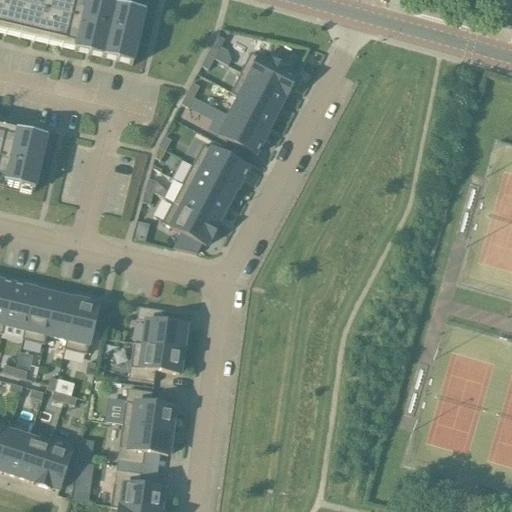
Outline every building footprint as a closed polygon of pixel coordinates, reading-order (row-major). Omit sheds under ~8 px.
[(0,0),(0,28),(125,58),(125,56),(134,58),(145,13),(127,9),(126,14),(116,12),(117,8),(113,6),(113,11),(103,9),(104,4),(88,0),(86,0),(85,5),(75,3),(75,0),(0,0)] [(212,47),(207,57),(214,61),(220,50),(212,47)] [(240,76),(241,75),(284,98),(284,99),(285,100),(296,79),(286,73),(287,71),(270,63),(269,65),(250,55),(239,76),(240,76)] [(208,72),(214,61),(207,57),(201,68),(208,72)] [(239,100),(239,99),(274,117),(284,99),(284,98),(241,75),(240,76),(230,95),(239,100)] [(186,96),(194,99),(199,89),(192,85),(186,96)] [(188,110),(194,99),(186,96),(181,106),(188,110)] [(265,136),(274,117),(239,99),(239,100),(229,117),(229,118),(264,137),(265,136)] [(264,137),(229,118),(218,138),(255,157),(266,136),(265,136),(264,137)] [(0,178),(5,180),(4,185),(22,189),(23,184),(33,186),(32,190),(31,190),(31,192),(34,192),(45,148),(33,145),(33,143),(0,135),(0,178)] [(171,142),(164,138),(158,149),(165,153),(171,142)] [(192,167),(236,190),(235,191),(236,191),(247,171),(203,147),(192,167)] [(160,163),(165,153),(158,149),(156,153),(154,160),(160,163)] [(226,209),(235,191),(236,190),(192,167),(182,186),(226,209)] [(156,183),(148,181),(145,193),(153,195),(156,183)] [(226,209),(182,186),(172,205),(173,205),(216,228),(216,227),(226,209)] [(153,195),(145,193),(142,205),(150,207),(153,195)] [(216,228),(173,205),(162,225),(205,248),(216,228)] [(0,336),(2,337),(4,327),(13,287),(0,284),(0,336)] [(34,293),(35,294),(35,292),(13,287),(4,327),(24,332),(25,332),(34,293)] [(46,337),(55,298),(35,294),(34,293),(25,332),(24,332),(21,341),(44,347),(47,337),(46,337)] [(66,342),(67,342),(76,303),(75,303),(55,298),(46,337),(47,337),(66,342)] [(75,303),(76,303),(67,342),(66,342),(63,351),(86,356),(98,307),(75,302),(75,303)] [(136,322),(146,324),(162,325),(163,313),(138,310),(136,322)] [(143,347),(182,352),(185,329),(162,325),(146,324),(143,346),(143,347)] [(130,369),(155,373),(179,376),(182,352),(143,347),(143,346),(133,344),(130,369)] [(95,366),(87,364),(85,376),(93,378),(95,366)] [(2,375),(13,378),(15,370),(4,367),(2,375)] [(130,369),(128,381),(153,385),(155,373),(130,369)] [(15,370),(13,378),(25,382),(27,374),(15,370)] [(47,391),(54,393),(57,382),(50,380),(47,391)] [(22,389),(10,386),(8,394),(20,397),(22,389)] [(125,403),(150,407),(152,395),(127,391),(125,403)] [(41,403),(43,395),(31,392),(29,399),(41,403)] [(53,393),(51,401),(63,405),(65,397),(53,393)] [(77,400),(65,397),(63,405),(74,408),(77,400)] [(150,407),(125,403),(122,427),(171,434),(174,410),(150,407)] [(122,427),(118,451),(144,454),(167,458),(171,434),(122,427)] [(0,458),(0,473),(16,478),(29,440),(8,434),(0,458)] [(51,438),(48,447),(49,447),(37,485),(36,485),(36,486),(50,490),(50,489),(58,492),(74,445),(51,438)] [(37,485),(49,447),(48,447),(29,440),(16,478),(36,485),(37,485)] [(144,454),(118,451),(117,463),(142,467),(144,454)] [(71,502),(88,504),(93,467),(77,465),(71,502)] [(114,485),(139,489),(141,476),(115,473),(114,485)] [(134,511),(159,511),(163,492),(139,489),(114,485),(110,510),(119,511),(119,510),(134,511)]
